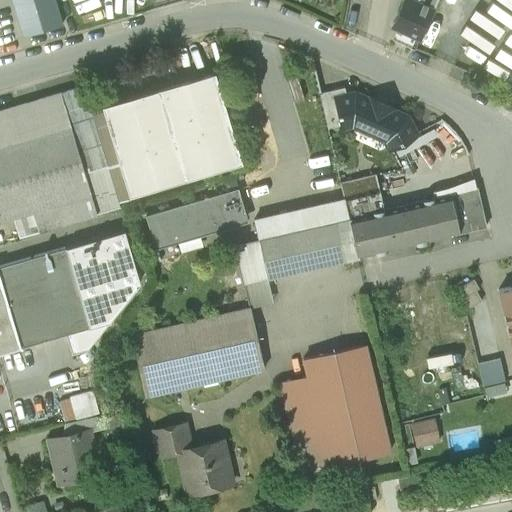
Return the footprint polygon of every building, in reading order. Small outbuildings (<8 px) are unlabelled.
[(54,0),(12,0),(23,34),(62,23),(54,0)] [(401,0),(392,22),(419,35),(434,0),(401,0)] [(214,70),(101,104),(128,194),(241,160),(214,70)] [(60,91),(0,108),(0,219),(32,210),(38,229),(96,212),(96,211),(114,206),(102,167),(100,144),(92,118),(93,118),(83,86),(60,92),(60,91)] [(344,86),(318,92),(327,127),(340,123),(341,123),(335,97),(346,95),(344,86)] [(392,108),(368,97),(368,99),(354,93),(346,95),(335,97),(341,123),(340,123),(341,125),(359,121),(359,122),(360,122),(361,126),(376,133),(379,131),(380,132),(381,131),(390,147),(415,133),(405,116),(392,109),(392,108)] [(375,173),(339,182),(343,198),(348,217),(383,208),(375,173)] [(477,186),(449,193),(458,233),(486,226),(477,186)] [(237,187),(144,214),(158,260),(180,253),(176,242),(218,229),(215,222),(241,214),(244,210),(237,187)] [(383,208),(348,217),(357,256),(458,233),(449,193),(383,208)] [(303,228),(278,234),(274,215),(254,220),(259,238),(233,244),(242,283),(357,256),(348,217),(343,198),(299,209),(303,228)] [(66,246),(0,265),(0,351),(89,325),(66,246)] [(473,278),(453,289),(459,299),(475,290),(478,288),(473,278)] [(511,285),(498,289),(511,350),(511,285)] [(459,299),(456,301),(462,311),(481,300),(475,290),(459,299)] [(249,306),(131,334),(145,396),(264,368),(249,306)] [(305,376),(277,382),(298,473),(389,452),(364,344),(301,358),(305,376)] [(56,398),(62,420),(90,413),(84,391),(56,398)] [(101,414),(65,422),(68,433),(90,428),(90,430),(103,427),(101,414)] [(185,422),(153,430),(159,456),(177,451),(177,450),(191,447),(185,422)] [(423,422),(411,425),(415,444),(428,441),(423,422)] [(68,433),(47,439),(55,472),(73,468),(76,478),(100,473),(90,430),(90,428),(68,433)] [(191,447),(177,450),(177,451),(187,493),(232,483),(222,440),(191,447)] [(419,474),(397,478),(399,490),(421,485),(419,474)] [(44,511),(42,503),(20,509),(20,511),(44,511)]
